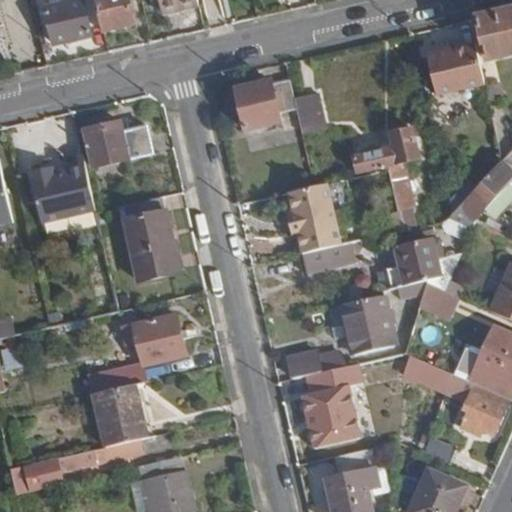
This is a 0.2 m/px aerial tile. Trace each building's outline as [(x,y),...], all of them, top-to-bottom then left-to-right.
[(14,0),(17,13),(32,9),(30,0),(14,0)] [(65,5),(63,0),(59,0),(58,1),(59,6),(52,8),(47,9),(55,44),(92,36),(84,1),(65,5)] [(96,0),(103,31),(135,25),(129,0),(96,0)] [(160,0),(164,13),(199,6),(197,0),(160,0)] [(511,12),(480,20),(489,61),(511,56),(511,12)] [(429,56),(465,49),(463,42),(427,51),(429,56)] [(480,70),(475,47),(465,49),(429,56),(437,96),(474,89),(474,86),(471,72),(480,70)] [(484,84),(480,70),(471,72),(474,86),(484,84)] [(295,100),(291,82),(275,85),(274,83),(240,91),(247,130),(281,123),(280,114),(297,110),(295,100)] [(503,162),(511,152),(511,136),(510,138),(501,98),(503,97),(499,83),(485,87),(503,162)] [(295,100),(297,110),(302,134),(325,128),(317,95),(295,100)] [(155,157),(148,129),(124,135),(122,125),(86,134),(95,170),(155,157)] [(379,168),(381,173),(393,170),(402,211),(413,208),(415,208),(405,162),(419,160),(413,129),(390,134),(394,148),(354,157),(357,174),(379,168)] [(511,152),(503,162),(511,165),(511,152)] [(97,214),(83,155),(31,168),(44,225),(97,214)] [(0,226),(15,223),(0,159),(0,226)] [(511,165),(503,162),(453,217),(451,220),(472,229),(476,220),(485,211),(497,222),(511,205),(511,193),(509,190),(511,187),(509,185),(511,182),(511,165)] [(299,234),(303,255),(342,246),(329,184),(314,187),(289,193),(294,213),(291,213),(296,235),(299,234)] [(180,273),(165,199),(124,208),(127,222),(126,223),(140,283),(180,273)] [(402,211),(407,231),(418,228),(413,208),(402,211)] [(296,235),(291,213),(288,214),(293,236),(296,235)] [(469,234),(472,229),(451,220),(442,222),(469,234)] [(386,272),(389,292),(398,289),(428,283),(444,291),(459,258),(440,261),(436,241),(395,251),(399,268),(386,272)] [(343,246),(303,255),(308,273),(356,263),(351,244),(343,246)] [(511,276),(496,314),(511,320),(511,276)] [(428,283),(398,289),(400,300),(425,295),(428,283)] [(458,296),(444,291),(428,283),(425,295),(420,308),(449,319),(458,296)] [(341,308),(345,328),(347,338),(351,356),(391,347),(386,323),(390,322),(389,312),(384,312),(381,299),(341,308)] [(186,357),(176,316),(132,327),(141,367),(186,357)] [(347,338),(345,328),(329,331),(331,341),(347,338)] [(473,383),(511,400),(511,336),(497,331),(487,353),(470,345),(456,376),(473,383)] [(291,359),(295,380),(302,379),(345,369),(342,354),(321,359),(319,353),(291,359)] [(447,395),(451,385),(454,375),(407,355),(404,376),(447,395)] [(345,369),(302,379),(314,437),(347,430),(344,419),(354,416),(349,390),(338,392),(328,394),(326,383),(335,381),(348,378),(345,369)] [(497,436),(511,400),(473,383),(454,375),(451,385),(475,396),(464,427),(480,435),(484,430),(497,436)] [(328,394),(338,392),(335,381),(326,383),(328,394)] [(148,439),(137,385),(96,394),(109,448),(148,439)] [(426,455),(450,466),(456,449),(432,438),(426,455)] [(17,488),(19,495),(64,485),(60,470),(110,458),(108,448),(13,470),(17,488)] [(371,449),(336,458),(340,473),(374,465),(371,449)] [(186,471),(183,458),(143,467),(153,511),(197,511),(188,471),(186,471)] [(379,487),(375,471),(329,482),(332,499),(331,500),(332,505),(334,505),(335,511),(374,511),(371,496),(375,495),(373,488),(379,487)] [(456,511),(467,490),(430,474),(412,511),(456,511)]
